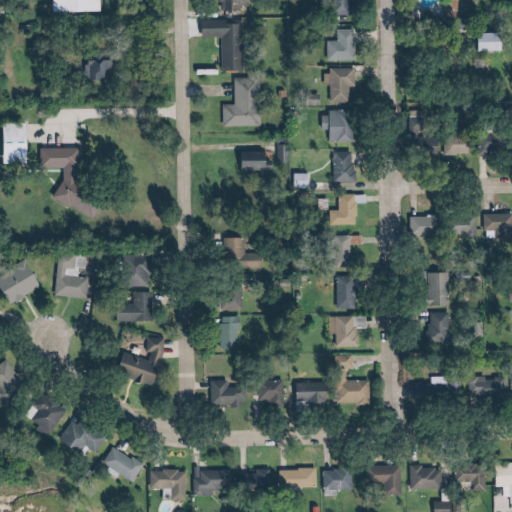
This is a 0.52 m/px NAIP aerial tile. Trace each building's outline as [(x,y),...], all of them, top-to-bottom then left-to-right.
[(57,0),(57,12),(105,12),(104,0),(57,0)] [(340,0),(341,15),(357,15),(356,0),(340,0)] [(224,70),(245,70),(246,20),(207,19),(206,37),(225,37),(224,70)] [(331,61),(358,60),(358,30),(340,30),(340,42),(330,42),(331,61)] [(509,52),(509,34),(485,33),(484,51),(509,52)] [(89,80),(112,81),(113,58),(90,57),(89,80)] [(334,85),(334,103),(353,102),(353,91),(359,91),(359,69),(327,70),(328,86),(334,85)] [(226,105),(226,127),(264,125),(263,78),(237,78),(238,104),(226,105)] [(359,140),(358,111),(326,112),(327,130),(334,130),(334,141),(359,140)] [(15,164),(38,160),(32,122),(9,126),(15,164)] [(483,134),(482,152),(507,153),(508,136),(483,134)] [(447,154),(473,153),(472,135),(446,136),(447,154)] [(290,162),(290,144),(280,144),(279,162),(290,162)] [(45,168),(68,168),(68,178),(57,198),(73,207),(75,207),(94,218),(99,208),(99,200),(86,192),(85,148),(45,148),(45,168)] [(245,170),(272,171),(273,153),(246,151),(245,170)] [(337,183),(359,182),(358,151),(336,152),(337,183)] [(299,173),(299,188),(314,188),(314,173),(299,173)] [(333,210),(334,224),(360,223),(360,203),(370,202),(369,194),(342,195),(342,210),(333,210)] [(486,230),(497,230),(498,240),(511,239),(511,213),(486,214),(486,230)] [(414,233),(440,234),(441,216),(415,216),(414,233)] [(459,237),(480,236),(480,218),(458,219),(459,237)] [(248,238),(228,238),(228,259),(242,258),(243,268),(267,268),(267,253),(249,253),(248,238)] [(57,296),(90,298),(92,278),(80,277),(81,268),(88,269),(89,257),(61,255),(57,296)] [(45,284),(28,259),(0,279),(18,304),(45,284)] [(453,304),(452,271),(433,272),(434,305),(453,304)] [(340,309),(360,309),(360,277),(341,276),(340,309)] [(158,292),(137,293),(138,305),(122,306),(123,321),(158,320),(158,292)] [(433,342),(452,342),(452,312),(433,312),(433,342)] [(243,350),(244,317),(223,316),(223,349),(243,350)] [(333,333),(340,333),(341,346),(361,346),(361,316),(333,317),(333,333)] [(171,340),(155,336),(149,358),(126,352),(120,376),(159,386),(171,340)] [(357,354),(339,355),(339,368),(357,367),(357,354)] [(0,382),(8,395),(27,383),(10,359),(0,365),(0,382)] [(420,383),(420,399),(458,400),(458,375),(449,375),(449,383),(420,383)] [(508,377),(469,378),(469,397),(508,396),(508,377)] [(374,404),(374,380),(341,379),(340,403),(374,404)] [(272,405),(287,405),(287,381),(263,380),(262,400),(272,400),(272,405)] [(215,406),(249,407),(249,387),(232,386),(232,381),(216,381),(215,406)] [(331,403),(332,383),(301,382),(301,402),(331,403)] [(51,436),(71,410),(52,396),(35,420),(43,426),(41,429),(51,436)] [(90,446),(100,453),(109,441),(79,418),(64,439),(84,454),(90,446)] [(106,463),(136,482),(147,465),(117,447),(106,463)] [(511,464),(499,464),(499,487),(505,486),(505,496),(497,497),(497,511),(504,511),(504,505),(508,504),(507,497),(511,497),(511,464)] [(404,466),(371,465),(370,486),(404,487),(404,466)] [(446,488),(446,467),(413,467),(414,489),(446,488)] [(320,468),(283,469),(283,488),(321,487),(320,468)] [(189,501),(191,471),(154,469),(153,488),(176,489),(176,500),(189,501)] [(273,470),(260,469),(259,474),(244,473),(244,488),(272,489),(273,470)] [(326,470),(327,490),(355,489),(355,469),(326,470)] [(196,493),(232,494),(233,471),(205,470),(205,479),(197,479),(196,493)] [(439,511),(455,511),(456,501),(440,501),(439,511)]
